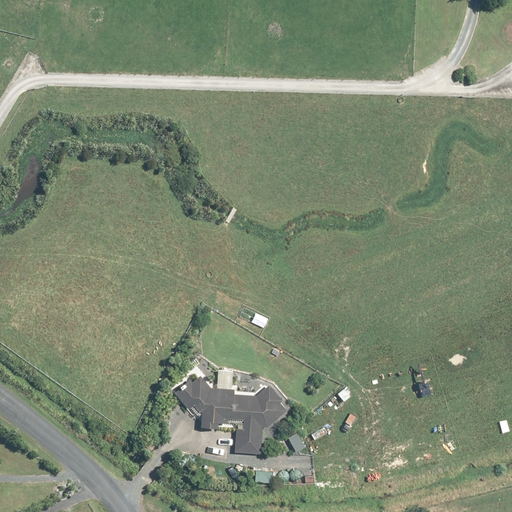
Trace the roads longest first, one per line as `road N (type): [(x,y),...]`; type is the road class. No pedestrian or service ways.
road 1 (unknown): [(0,116),(29,82),(402,85),(446,64),(466,37),(473,0)]
road 2 (unclassified): [(0,416),(113,511)]
